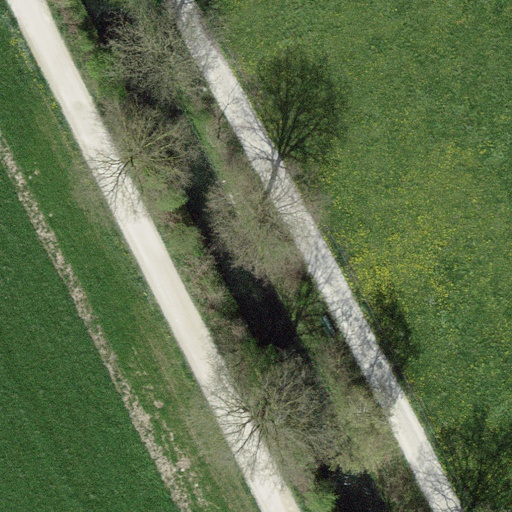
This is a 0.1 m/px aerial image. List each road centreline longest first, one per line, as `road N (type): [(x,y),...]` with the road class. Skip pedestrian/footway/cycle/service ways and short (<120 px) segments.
road 1 (track): [(5,0),(270,511)]
road 2 (track): [(187,5),(346,325)]
road 3 (track): [(442,511),(346,325)]
